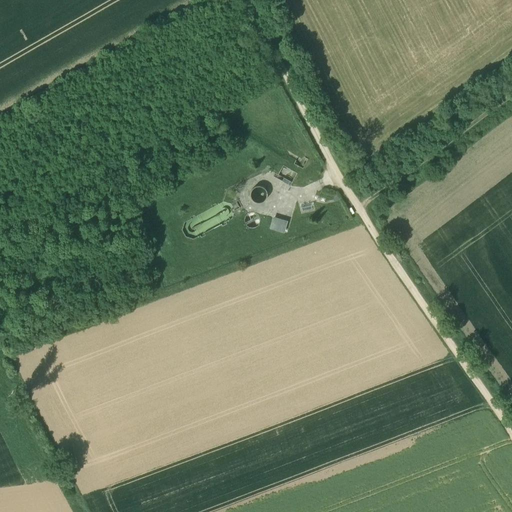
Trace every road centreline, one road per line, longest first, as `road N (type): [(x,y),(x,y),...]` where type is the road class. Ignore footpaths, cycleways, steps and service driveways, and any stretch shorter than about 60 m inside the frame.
road 1 (track): [(511,430),(338,178),(246,0)]
road 2 (track): [(359,208),(511,101)]
